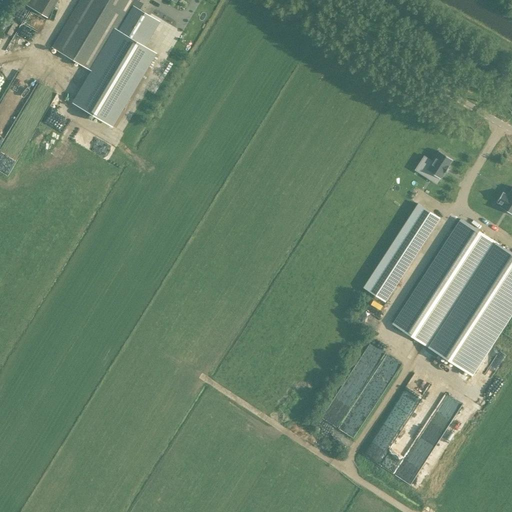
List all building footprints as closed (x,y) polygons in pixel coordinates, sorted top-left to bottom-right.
[(47,17),(56,0),(28,0),(26,4),(47,17)] [(144,47),(153,33),(153,31),(154,29),(154,27),(154,26),(153,24),(153,22),(152,20),(151,19),(150,18),(149,16),(139,11),(143,4),(138,0),(80,0),(52,47),(91,70),(72,103),(112,127),(156,54),(144,47)] [(0,90),(0,169),(8,174),(13,164),(0,156),(0,151),(31,96),(7,83),(2,92),(0,90)] [(427,170),(423,175),(436,184),(440,178),(452,159),(439,150),(427,170)] [(502,192),(496,202),(501,205),(500,206),(500,207),(511,214),(511,188),(507,195),(503,192),(502,192)] [(417,203),(362,287),(379,298),(434,214),(417,203)] [(460,219),(392,323),(472,375),(511,312),(511,253),(498,245),(498,244),(460,219)] [(382,382),(377,391),(368,386),(364,393),(373,397),(372,399),(378,403),(399,363),(368,347),(366,351),(385,361),(381,369),(382,370),(377,380),(382,382)]
